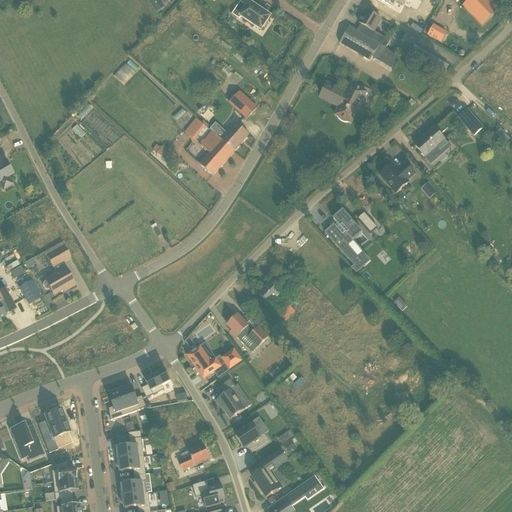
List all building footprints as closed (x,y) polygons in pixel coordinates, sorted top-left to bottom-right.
[(156,13),(165,8),(159,0),(149,0),(148,1),(156,13)] [(486,19),(497,8),(489,0),(469,0),(468,1),(486,19)] [(241,17),(261,30),(270,17),(250,3),(247,7),(240,2),(232,14),(239,19),(241,17)] [(359,33),(380,45),(386,49),(391,42),(374,32),(381,20),(367,11),(359,23),(363,26),(359,33)] [(428,35),(437,41),(439,36),(441,38),(445,32),(433,25),(428,35)] [(340,43),(370,62),(380,45),(359,33),(349,27),(340,43)] [(416,40),(406,34),(401,43),(411,48),(416,40)] [(423,70),(432,55),(415,45),(406,60),(423,70)] [(124,83),(135,72),(127,64),(116,75),(124,83)] [(339,107),(335,115),(338,117),(337,117),(339,119),(340,120),(342,121),(344,122),(346,123),(348,122),(351,123),(367,93),(350,85),(346,93),(327,84),(320,98),(339,107)] [(229,104),(247,120),(257,108),(240,92),(229,104)] [(482,126),(466,108),(458,116),(474,133),(482,126)] [(194,141),(200,134),(202,135),(204,133),(202,131),(206,127),(196,119),(185,133),(194,141)] [(249,135),(242,129),(236,123),(226,134),(219,128),(214,133),(214,134),(218,138),(235,152),(249,135)] [(425,157),(445,140),(434,128),(415,145),(425,157)] [(500,140),(506,134),(500,128),(494,134),(500,140)] [(214,133),(212,131),(204,141),(203,140),(199,144),(209,153),(199,164),(213,176),(235,152),(218,138),(214,134),(214,133)] [(155,154),(162,159),(166,151),(160,147),(155,154)] [(1,156),(0,156),(0,185),(3,190),(13,184),(8,177),(13,174),(6,162),(5,162),(1,156)] [(398,170),(393,164),(380,175),(396,194),(409,182),(408,181),(415,174),(406,163),(398,170)] [(421,190),(430,199),(437,193),(429,183),(421,190)] [(354,267),(360,262),(348,247),(353,242),(362,234),(363,233),(343,211),(342,211),(343,212),(335,219),(334,219),(333,219),(337,224),(328,232),(327,234),(325,232),(325,233),(354,267)] [(376,228),(364,214),(358,219),(371,233),(376,228)] [(53,268),(62,263),(71,258),(62,242),(44,252),(53,268)] [(495,257),(491,260),(497,266),(500,263),(495,257)] [(18,261),(9,267),(11,270),(20,265),(18,261)] [(14,278),(26,274),(23,267),(12,271),(14,278)] [(65,267),(64,267),(55,272),(57,275),(45,281),(45,282),(43,283),(43,285),(45,289),(47,290),(50,289),(53,296),(67,288),(68,290),(75,285),(65,267)] [(312,285),(302,275),(289,288),(290,289),(283,296),(280,293),(281,291),(271,281),(258,295),(268,305),(270,303),(281,314),(292,309),(294,307),(290,303),(297,296),(299,298),(312,285)] [(40,298),(35,289),(31,282),(20,289),(24,296),(29,305),(40,298)] [(402,312),(407,307),(396,295),(394,297),(397,300),(394,302),(402,312)] [(0,318),(5,316),(2,311),(7,308),(9,313),(16,309),(10,297),(2,301),(3,302),(0,302),(0,318)] [(295,312),(292,309),(281,314),(279,316),(286,324),(288,322),(286,321),(295,312)] [(258,327),(254,332),(237,315),(227,326),(233,331),(231,333),(236,338),(243,332),(248,338),(258,349),(269,338),(258,327)] [(192,341),(189,338),(185,342),(191,351),(196,347),(192,341)] [(187,356),(203,380),(222,367),(216,359),(211,362),(200,347),(187,356)] [(233,348),(220,358),(229,370),(242,361),(233,348)] [(158,374),(145,380),(148,386),(142,389),(147,399),(158,393),(156,389),(170,382),(165,371),(163,371),(163,370),(157,372),(158,374)] [(225,411),(231,420),(245,410),(232,391),(236,388),(231,380),(217,390),(222,397),(219,399),(218,400),(216,401),(223,412),(225,411)] [(120,388),(128,410),(139,406),(136,399),(132,386),(127,388),(126,386),(120,388)] [(116,414),(128,410),(120,388),(113,391),(114,393),(109,394),(114,408),(109,409),(109,417),(116,414)] [(65,418),(62,409),(45,416),(47,422),(39,425),(50,454),(59,450),(54,439),(71,433),(68,425),(70,425),(67,417),(65,418)] [(24,423),(9,429),(17,450),(23,448),(27,458),(28,461),(44,455),(36,435),(30,438),(26,428),(24,423)] [(252,424),(235,435),(244,449),(247,447),(252,453),(269,441),(264,434),(260,437),(252,424)] [(290,431),(278,439),(282,445),(294,436),(290,431)] [(130,447),(117,448),(118,453),(115,454),(116,461),(143,457),(142,439),(130,440),(130,447)] [(296,447),(292,441),(284,446),(288,453),(291,451),(296,447)] [(183,472),(201,464),(210,459),(204,445),(181,456),(183,460),(179,462),(183,472)] [(266,499),(282,488),(272,472),(287,462),(280,451),(259,465),(262,470),(252,478),(256,483),(254,484),(261,495),(263,493),(266,499)] [(0,473),(9,460),(0,454),(0,473)] [(119,467),(120,472),(133,471),(134,477),(146,475),(145,469),(143,457),(116,461),(117,467),(119,467)] [(56,471),(51,472),(53,483),(76,480),(74,469),(69,470),(68,462),(56,466),(56,471)] [(121,496),(121,497),(144,494),(142,483),(147,482),(146,475),(134,477),(135,483),(122,485),(122,490),(120,490),(121,496)] [(320,475),(307,485),(314,494),(327,484),(320,475)] [(76,480),(53,483),(55,501),(60,501),(72,499),(71,492),(78,491),(77,491),(76,480)] [(202,495),(206,508),(220,504),(219,500),(225,499),(222,485),(209,488),(207,481),(193,486),(196,497),(202,495)] [(145,506),(144,494),(121,497),(121,498),(122,504),(124,504),(125,509),(138,507),(138,511),(150,511),(150,506),(145,506)] [(273,497),(268,500),(271,506),(276,502),(273,497)] [(61,507),(56,508),(56,511),(79,511),(79,506),(79,505),(73,506),(72,499),(60,501),(61,507)]
